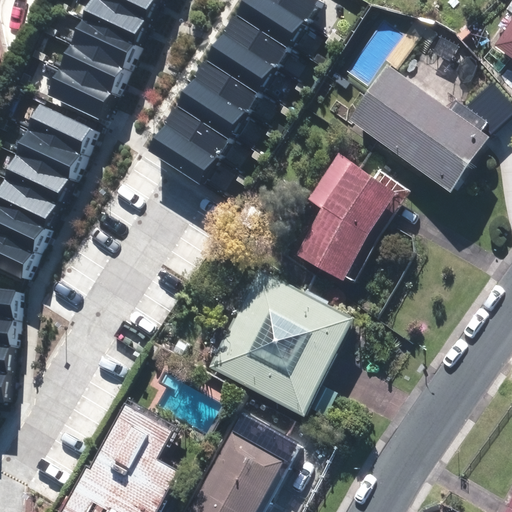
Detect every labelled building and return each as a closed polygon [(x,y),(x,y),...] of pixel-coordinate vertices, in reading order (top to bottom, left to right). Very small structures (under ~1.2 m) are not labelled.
[(142,47),(154,23),(104,0),(92,0),(83,19),(142,47)] [(104,0),(154,23),(165,0),(104,0)] [(308,67),(324,42),(255,0),(240,25),(308,67)] [(255,0),(324,42),(339,17),(311,0),(255,0)] [(311,0),(339,17),(349,0),(311,0)] [(131,71),(142,47),(83,19),(72,43),(131,71)] [(292,92),(308,67),(240,25),(224,50),(292,92)] [(511,29),(498,50),(511,59),(511,29)] [(360,31),(346,50),(366,65),(380,45),(360,31)] [(120,95),(131,71),(72,43),(60,67),(120,95)] [(277,117),(292,92),(224,50),(209,75),(277,117)] [(108,119),(120,95),(60,67),(49,91),(108,119)] [(392,73),(355,125),(456,196),(493,144),(392,73)] [(261,142),(277,117),(209,75),(193,100),(261,142)] [(245,167),(261,142),(193,100),(183,116),(177,125),(245,167)] [(84,157),(98,126),(46,102),(32,134),(84,157)] [(230,192),(245,167),(177,125),(161,150),(230,192)] [(69,188),(84,157),(32,134),(18,165),(69,188)] [(373,238),(372,238),(400,199),(344,160),(314,204),(326,212),(300,259),(347,285),(373,238)] [(55,219),(69,188),(18,165),(4,196),(55,219)] [(0,231),(41,250),(55,219),(4,196),(0,204),(0,231)] [(0,269),(27,282),(41,250),(0,231),(0,269)] [(265,274),(213,367),(307,419),(359,326),(265,274)] [(0,290),(0,318),(14,320),(16,292),(0,290)] [(0,318),(0,344),(12,345),(14,320),(0,318)] [(69,393),(103,414),(140,354),(106,333),(69,393)] [(0,344),(0,372),(9,373),(12,345),(0,344)] [(0,372),(0,399),(5,400),(9,373),(0,372)] [(165,511),(185,478),(162,466),(179,435),(130,408),(73,511),(165,511)] [(195,511),(262,511),(288,466),(237,437),(195,511)]
